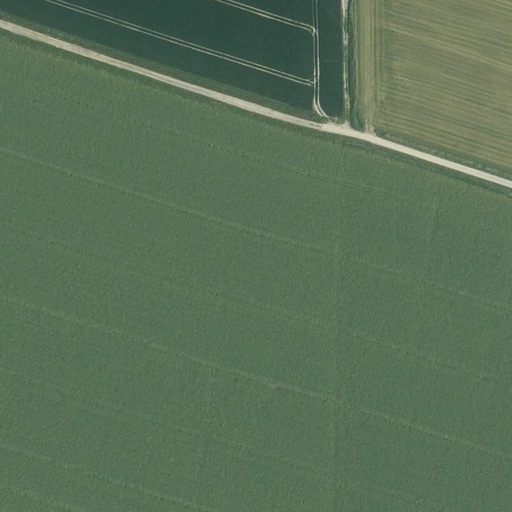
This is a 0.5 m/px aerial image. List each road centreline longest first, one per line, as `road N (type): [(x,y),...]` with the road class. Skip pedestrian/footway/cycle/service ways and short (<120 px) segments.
road 1 (track): [(511,188),(0,27)]
road 2 (track): [(345,132),(343,0)]
